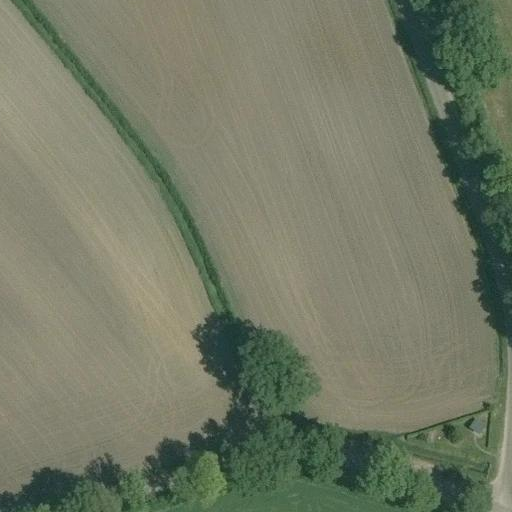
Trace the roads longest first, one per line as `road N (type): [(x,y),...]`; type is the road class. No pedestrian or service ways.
road 1 (unclassified): [(118,511),(276,461),(318,457),(499,510)]
road 2 (unclassified): [(511,303),(405,0)]
